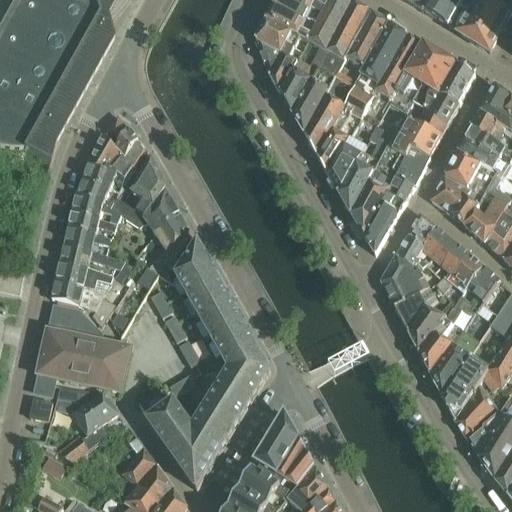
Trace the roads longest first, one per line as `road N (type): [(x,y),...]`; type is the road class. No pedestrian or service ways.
road 1 (residential): [(0,473),(64,172),(114,82)]
road 2 (unclassified): [(297,391),(146,118),(114,82)]
road 3 (unclassified): [(250,0),(234,32),(236,63),(365,295)]
road 4 (unclassified): [(389,339),(493,511)]
road 5 (residential): [(212,511),(271,412),(297,391)]
road 6 (residential): [(418,205),(493,77)]
road 7 (residential): [(369,0),(493,77)]
road 8 (unclassified): [(361,511),(297,391)]
road 9 (residential): [(511,287),(418,205)]
